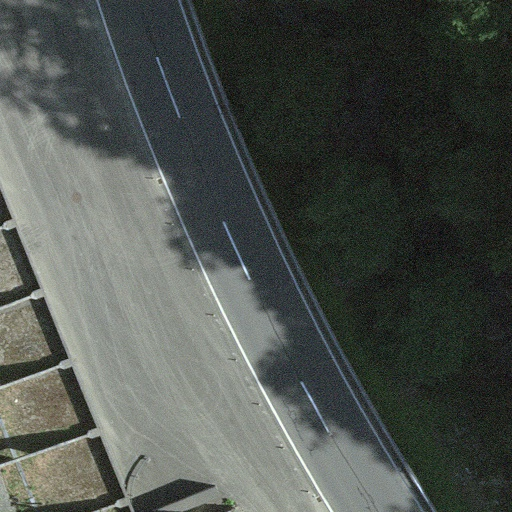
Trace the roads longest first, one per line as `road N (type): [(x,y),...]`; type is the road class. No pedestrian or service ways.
road 1 (motorway): [(379,511),(335,445),(246,270),(139,0)]
road 2 (motorway): [(0,347),(66,511)]
